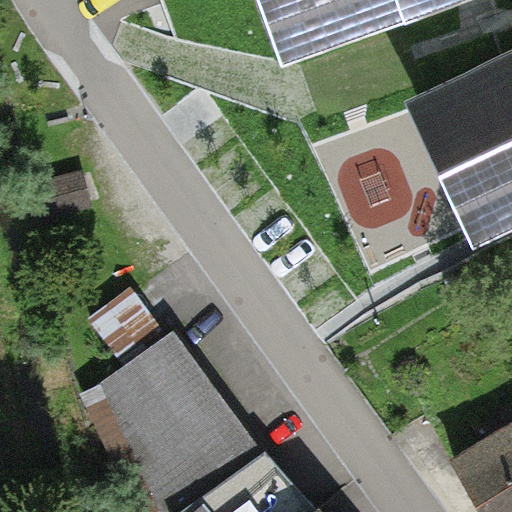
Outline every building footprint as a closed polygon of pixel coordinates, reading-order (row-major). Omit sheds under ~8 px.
[(429,0),(302,0),(317,40),(429,0)] [(511,215),(511,64),(447,95),(505,219),(511,215)] [(90,196),(83,173),(35,186),(41,209),(90,196)] [(183,511),(267,451),(180,330),(114,375),(164,511),(183,511)] [(511,511),(511,423),(443,465),(471,511),(511,511)] [(320,511),(267,451),(183,511),(320,511)]
